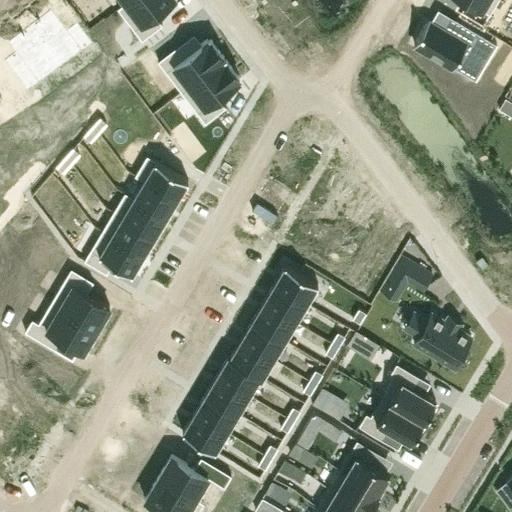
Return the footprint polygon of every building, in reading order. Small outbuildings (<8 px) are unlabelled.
[(126,0),(125,1),(117,5),(133,27),(141,38),(162,22),(154,12),(169,0),(126,0)] [(469,0),(489,12),(496,0),(469,0)] [(50,8),(28,24),(59,66),(91,42),(76,21),(66,29),(50,8)] [(427,19),(413,41),(453,65),(461,51),(483,65),(496,42),(456,18),(448,31),(427,19)] [(28,24),(7,41),(14,51),(3,59),(27,91),(59,66),(28,24)] [(181,89),(222,57),(222,56),(224,55),(210,37),(208,38),(207,36),(186,53),(178,43),(157,59),(181,89)] [(222,57),(181,89),(205,120),(225,104),(217,95),(239,78),(237,76),(239,75),(226,57),(224,59),(222,57)] [(97,101),(91,107),(100,115),(106,109),(97,101)] [(100,116),(92,125),(98,130),(106,121),(100,116)] [(92,125),(84,134),(90,139),(98,130),(92,125)] [(73,147),(65,156),(71,161),(79,152),(73,147)] [(146,153),(134,173),(143,178),(143,177),(176,197),(187,178),(146,153)] [(65,156),(57,165),(63,170),(71,161),(65,156)] [(37,178),(45,169),(39,163),(31,172),(37,178)] [(133,195),(132,196),(165,216),(176,197),(143,177),(143,178),(133,195)] [(24,180),(16,189),(23,194),(31,185),(24,180)] [(15,203),(23,194),(16,189),(8,198),(15,203)] [(124,190),(113,210),(154,234),(165,216),(132,196),(133,195),(124,190)] [(113,210),(102,228),(143,253),(154,234),(113,210)] [(102,228),(84,258),(106,272),(112,261),(131,272),(143,253),(102,228)] [(405,278),(413,282),(420,271),(428,276),(431,272),(401,254),(380,289),(394,297),(405,278)] [(285,262),(273,281),(306,301),(317,281),(285,262)] [(71,266),(51,300),(96,327),(109,304),(86,291),(93,280),(71,266)] [(273,281),(262,300),(295,319),(306,301),(273,281)] [(32,317),(24,329),(55,348),(61,337),(78,347),(83,349),(85,345),(88,347),(97,332),(94,330),(96,327),(51,300),(38,321),(32,317)] [(262,300),(251,318),(284,338),(295,319),(262,300)] [(358,307),(352,317),(359,321),(365,311),(358,307)] [(471,335),(458,327),(445,319),(432,311),(427,318),(414,310),(404,326),(417,334),(413,342),(454,366),(465,349),(463,348),(471,335)] [(251,318),(240,337),(273,356),(284,338),(251,318)] [(379,342),(355,328),(347,342),(371,356),(379,342)] [(337,331),(331,341),(338,345),(344,335),(337,331)] [(229,355),(229,356),(259,374),(259,375),(261,376),(273,356),(240,337),(229,355)] [(331,341),(325,351),(332,355),(338,345),(331,341)] [(227,354),(216,373),(248,393),(259,375),(259,374),(229,356),(229,355),(227,354)] [(381,395),(422,419),(424,416),(428,418),(437,404),(433,402),(435,398),(423,391),(413,385),(419,374),(396,360),(388,373),(393,375),(381,395)] [(315,368),(309,378),(316,382),(322,372),(315,368)] [(216,373),(204,392),(237,411),(248,393),(216,373)] [(309,378),(303,388),(310,393),(316,382),(309,378)] [(0,445),(27,425),(2,392),(0,392),(0,445)] [(204,392),(193,410),(226,430),(237,411),(204,392)] [(388,426),(404,436),(410,440),(412,436),(416,438),(424,424),(421,422),(422,419),(381,395),(370,413),(366,411),(358,423),(381,437),(388,426)] [(293,405),(286,415),(293,419),(300,409),(293,405)] [(193,410),(182,430),(215,449),(226,430),(193,410)] [(286,415),(280,426),(287,430),(293,419),(286,415)] [(270,442),(264,453),(271,457),(277,446),(270,442)] [(338,467),(379,492),(380,491),(378,490),(389,471),(350,448),(338,467)] [(171,452),(158,475),(194,497),(195,496),(207,475),(224,485),(231,473),(200,455),(194,466),(171,452)] [(264,453),(258,463),(265,467),(271,457),(264,453)] [(338,467),(327,486),(368,510),(379,492),(338,467)] [(158,475),(144,497),(167,511),(166,511),(196,511),(203,501),(195,496),(194,497),(158,475)] [(316,504),(328,511),(364,511),(366,510),(367,511),(368,510),(327,486),(316,504)]
